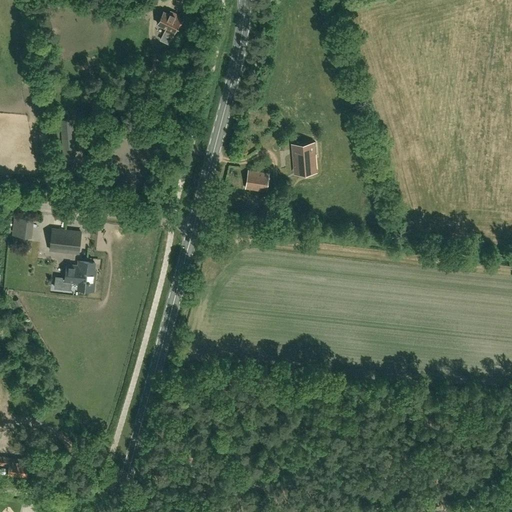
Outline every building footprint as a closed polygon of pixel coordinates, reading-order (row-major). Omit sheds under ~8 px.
[(165,9),(157,24),(165,28),(164,31),(164,32),(161,40),(168,43),(177,25),(179,26),(183,20),(175,16),(176,14),(165,9)] [(77,174),(74,136),(72,119),(61,120),(62,138),(65,175),(77,174)] [(301,172),(317,153),(316,142),(293,144),(294,167),(301,172)] [(245,188),(266,191),(269,173),(248,170),(245,188)] [(276,209),(269,220),(274,223),(280,212),(278,211),(276,209)] [(14,234),(29,236),(31,218),(16,217),(14,234)] [(81,231),(52,228),(50,249),(79,253),(81,231)] [(72,282),(79,283),(79,288),(94,290),(96,275),(93,275),(95,262),(78,261),(78,266),(66,264),(65,277),(56,276),(55,288),(72,290),(72,282)] [(26,475),(28,462),(22,462),(22,459),(0,456),(0,459),(0,462),(9,464),(8,473),(26,475)]
